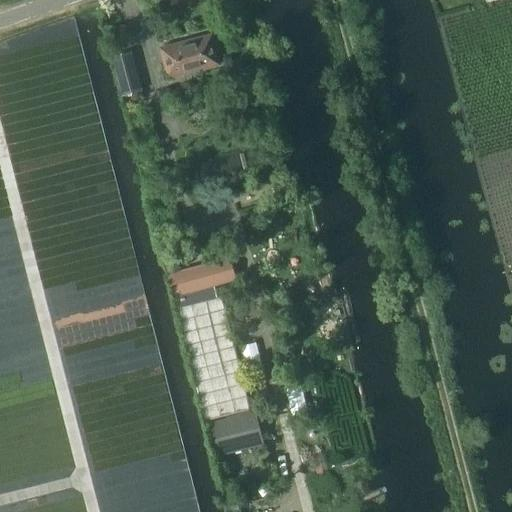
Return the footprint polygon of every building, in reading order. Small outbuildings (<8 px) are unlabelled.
[(190,42),(182,44),(182,43),(180,43),(160,49),(168,78),(219,65),(212,35),(192,40),(190,40),(190,42)] [(124,95),(140,91),(136,78),(121,82),(124,95)] [(137,120),(144,144),(156,140),(150,116),(137,120)] [(167,276),(175,304),(185,301),(183,295),(234,281),(227,256),(178,270),(179,273),(167,276)] [(176,309),(204,422),(250,410),(221,298),(176,309)] [(211,424),(219,455),(231,452),(250,447),(264,444),(256,412),(211,424)]
